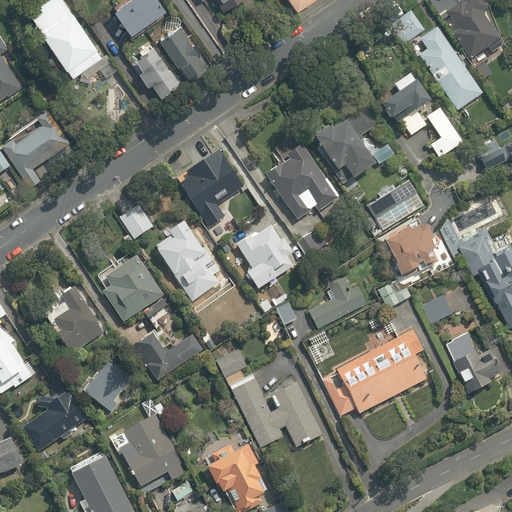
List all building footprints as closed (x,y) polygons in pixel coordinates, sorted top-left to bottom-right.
[(64,0),(53,0),(31,15),(72,75),(102,56),(64,0)] [(167,9),(160,0),(129,0),(116,9),(132,33),(167,9)] [(241,0),(217,0),(226,11),(241,0)] [(428,0),(441,21),(449,16),(458,29),(453,33),(470,60),(487,50),(489,53),(505,44),(484,9),(488,7),(483,0),(428,0)] [(402,45),(424,31),(411,10),(389,25),(402,45)] [(179,65),(182,63),(190,75),(207,63),(199,51),(180,24),(160,38),(179,65)] [(483,93),(438,26),(420,38),(427,49),(418,55),(455,111),(483,93)] [(0,103),(0,104),(23,89),(0,56),(9,50),(0,36),(0,103)] [(172,70),(155,45),(134,60),(151,84),(172,70)] [(181,83),(172,70),(153,83),(162,96),(181,83)] [(429,98),(412,73),(395,85),(399,91),(382,103),(395,122),(429,98)] [(463,142),(438,105),(424,115),(440,139),(429,146),(438,159),(463,142)] [(420,110),(400,122),(409,136),(428,124),(420,110)] [(33,170),(61,152),(71,145),(55,121),(47,111),(38,117),(45,128),(17,146),(13,140),(1,147),(6,154),(22,178),(33,170)] [(345,116),(316,135),(338,170),(333,173),(340,185),(352,177),(354,181),(395,153),(389,144),(372,155),(360,137),(375,126),(367,113),(350,124),(345,116)] [(315,209),(324,222),(337,212),(331,204),(341,197),(302,146),(294,135),(272,152),(282,165),(264,178),(297,222),(315,209)] [(473,147),(476,153),(486,171),(511,158),(511,160),(511,142),(501,148),(496,139),(491,142),(489,138),(473,147)] [(218,150),(177,177),(211,229),(226,218),(218,205),(243,188),(218,150)] [(367,207),(383,231),(422,204),(407,181),(367,207)] [(139,204),(119,218),(134,241),(155,228),(139,204)] [(168,241),(156,249),(189,303),(224,282),(191,227),(185,216),(162,230),(168,241)] [(426,219),(386,239),(403,273),(417,267),(420,272),(441,261),(435,250),(440,248),(426,219)] [(248,272),(258,288),(298,264),(275,225),(259,234),(257,230),(235,243),(251,270),(248,272)] [(473,277),(481,273),(509,329),(511,327),(511,254),(497,262),(484,235),(458,248),(473,277)] [(144,311),(148,317),(169,304),(135,250),(97,274),(108,293),(103,296),(121,326),(144,311)] [(308,311),(316,329),(367,306),(358,287),(352,289),(347,278),(325,288),(330,301),(308,311)] [(398,279),(377,290),(386,308),(407,297),(398,279)] [(62,333),(59,335),(69,353),(102,334),(75,287),(61,295),(69,310),(54,319),(62,333)] [(444,295),(420,305),(428,325),(453,314),(444,295)] [(299,319),(292,302),(276,308),(290,342),(299,338),(293,322),(299,319)] [(26,365),(2,329),(0,325),(0,320),(8,315),(0,303),(0,393),(12,386),(15,390),(38,375),(29,362),(26,365)] [(413,330),(336,369),(338,372),(321,380),(339,417),(356,408),(359,414),(431,378),(418,353),(423,351),(413,330)] [(165,350),(154,333),(134,346),(158,382),(201,353),(189,334),(165,350)] [(475,353),(467,334),(445,344),(467,394),(491,383),(489,377),(502,371),(491,346),(475,353)] [(217,357),(227,379),(241,372),(250,368),(240,347),(217,357)] [(131,378),(106,361),(85,390),(109,408),(131,378)] [(241,372),(227,379),(258,447),(282,436),(279,430),(286,427),(295,448),(321,436),(297,385),(274,396),(280,408),(271,412),(255,378),(246,382),(241,372)] [(45,411),(24,425),(42,452),(59,441),(61,444),(70,439),(67,435),(89,421),(66,386),(40,403),(45,411)] [(166,473),(170,480),(188,471),(157,414),(113,437),(139,488),(166,473)] [(0,474),(22,465),(10,438),(0,442),(0,474)] [(250,464),(242,449),(235,452),(231,444),(211,454),(216,462),(208,466),(222,494),(226,492),(235,511),(241,511),(263,501),(261,496),(267,493),(260,479),(263,477),(255,461),(250,464)] [(132,511),(103,451),(69,468),(84,500),(79,503),(83,511),(132,511)] [(188,482),(171,490),(176,502),(193,493),(188,482)] [(285,511),(280,501),(258,511),(257,511),(285,511)] [(208,511),(204,503),(188,511),(208,511)]
